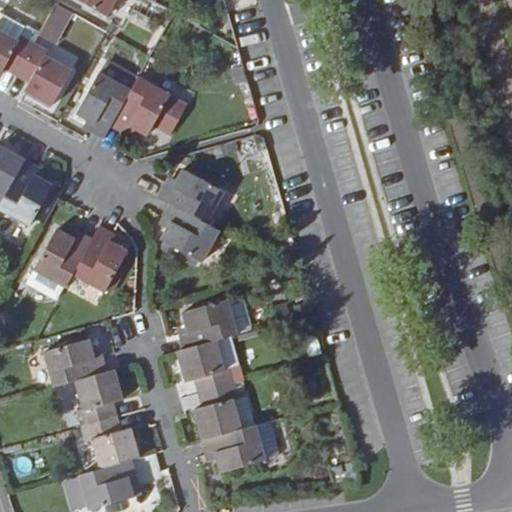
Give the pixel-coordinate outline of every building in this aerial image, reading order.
[(73,0),(108,19),(117,0),(73,0)] [(55,2),(46,20),(65,29),(73,11),(55,2)] [(26,29),(0,14),(0,31),(19,42),(22,36),(26,29)] [(0,77),(4,71),(17,79),(36,44),(22,36),(19,42),(0,31),(0,77)] [(48,50),(36,44),(17,79),(28,85),(23,93),(52,108),(72,71),(45,56),(48,50)] [(109,63),(103,74),(133,91),(139,80),(109,63)] [(104,141),(107,136),(112,128),(133,91),(103,74),(100,73),(76,116),(90,124),(87,131),(104,141)] [(133,91),(112,128),(126,136),(131,129),(148,138),(154,126),(175,138),(192,107),(140,77),(139,80),(133,91)] [(0,194),(5,198),(19,174),(26,161),(0,146),(0,194)] [(164,183),(156,198),(170,205),(207,226),(224,193),(182,170),(172,187),(164,183)] [(19,174),(5,198),(0,206),(0,211),(30,228),(35,218),(46,224),(60,198),(49,192),(53,186),(35,175),(31,181),(19,174)] [(220,232),(207,226),(170,205),(162,220),(170,223),(161,241),(202,264),(220,232)] [(101,227),(93,240),(73,277),(105,295),(128,252),(110,242),(114,234),(101,227)] [(63,289),(65,290),(73,277),(93,240),(78,231),(74,239),(57,230),(34,272),(63,289)] [(63,289),(34,272),(26,286),(56,302),(63,289)] [(178,331),(183,351),(217,342),(239,336),(228,301),(181,314),(185,329),(178,331)] [(74,382),(108,373),(103,354),(96,356),(91,340),(42,353),(53,388),(74,382)] [(176,353),(185,383),(194,381),(198,394),(235,384),(232,370),(226,372),(217,342),(183,351),(176,353)] [(108,373),(74,382),(83,412),(78,414),(81,428),(118,418),(114,404),(124,401),(115,371),(108,373)] [(235,384),(198,394),(202,408),(193,411),(202,443),(243,431),(234,400),(240,399),(235,384)] [(118,418),(81,428),(85,442),(91,441),(99,470),(133,461),(140,459),(132,429),(122,431),(118,418)] [(243,431),(202,443),(207,460),(215,457),(219,474),(267,461),(257,427),(243,431)] [(99,470),(79,476),(89,511),(135,499),(130,480),(138,478),(133,461),(99,470)] [(57,510),(71,507),(67,488),(53,491),(57,510)]
